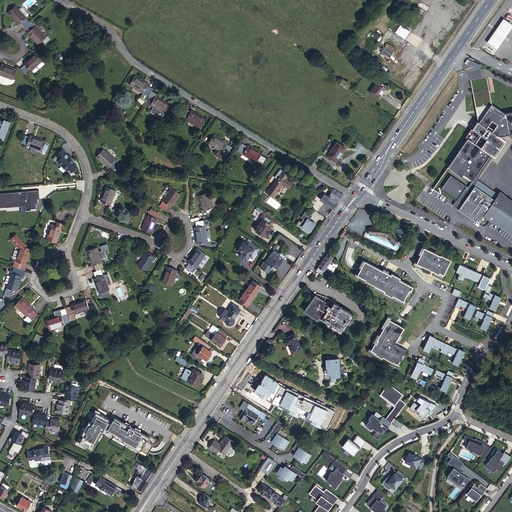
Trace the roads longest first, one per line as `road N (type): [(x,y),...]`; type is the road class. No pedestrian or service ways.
road 1 (residential): [(57,0),(105,26),(137,65),(356,195)]
road 2 (secondary): [(139,511),(333,228)]
road 3 (secondary): [(356,195),(490,0)]
road 4 (residential): [(0,106),(71,139),(88,180),(82,217)]
road 5 (residential): [(344,511),(375,458),(454,416)]
